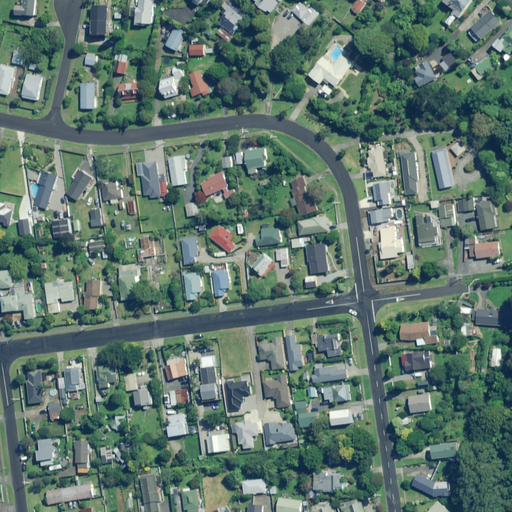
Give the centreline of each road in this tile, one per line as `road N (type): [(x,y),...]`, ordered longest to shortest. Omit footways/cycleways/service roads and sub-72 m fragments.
road 1 (residential): [(364,301),(346,186),(311,138),(262,121),(106,138),(50,129)]
road 2 (residential): [(0,351),(364,301)]
road 3 (residential): [(364,301),(394,511)]
road 4 (residential): [(0,354),(21,511)]
road 5 (residential): [(50,129),(68,3)]
